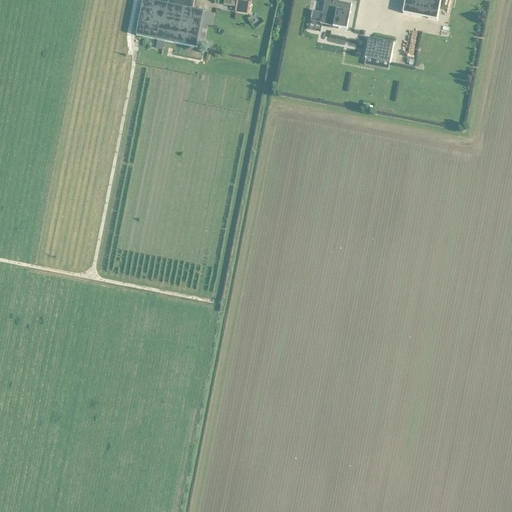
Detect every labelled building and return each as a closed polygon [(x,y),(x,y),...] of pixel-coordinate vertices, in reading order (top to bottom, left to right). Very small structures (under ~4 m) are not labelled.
[(167,5),(145,0),(142,0),(136,35),(196,47),(203,12),(192,10),(167,5)] [(168,0),(167,5),(192,10),(194,0),(168,0)] [(320,23),(320,24),(339,28),(347,30),(347,29),(350,13),(350,12),(351,4),(338,2),(338,1),(339,1),(339,0),(337,0),(324,0),(322,13),(313,11),(313,10),(312,10),(311,15),(311,18),(310,21),(320,23)] [(405,0),(403,14),(437,20),(439,0),(405,0)] [(390,63),(394,43),(369,38),(365,58),(390,63)] [(399,53),(397,60),(407,61),(408,54),(399,53)]
